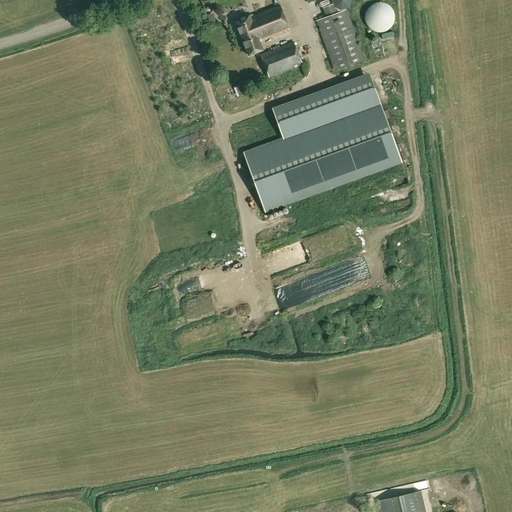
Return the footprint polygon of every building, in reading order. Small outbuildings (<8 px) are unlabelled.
[(326,17),(316,21),(337,77),(368,66),(346,9),(350,8),(351,0),(332,0),(333,4),(323,8),(326,17)] [(259,41),(267,38),(289,29),(280,5),(250,17),(249,15),(235,21),(246,48),(249,57),(263,52),(259,41)] [(303,63),(294,40),(260,55),(269,78),(303,63)] [(267,211),(403,160),(371,75),(274,111),(285,140),(246,155),(267,211)] [(238,275),(249,270),(244,260),(233,265),(238,275)] [(377,501),(379,511),(425,511),(420,491),(377,501)]
